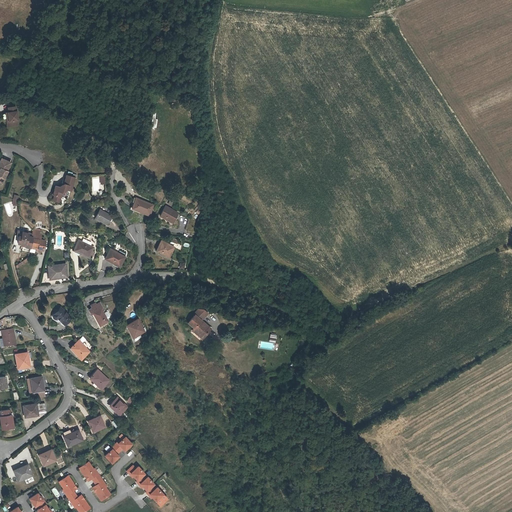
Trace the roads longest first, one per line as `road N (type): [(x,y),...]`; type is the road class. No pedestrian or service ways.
road 1 (track): [(511,242),(371,307),(294,316),(219,285)]
road 2 (residential): [(16,304),(31,316),(69,393),(40,427),(12,447),(0,446)]
road 3 (residential): [(16,304),(36,292),(134,277)]
